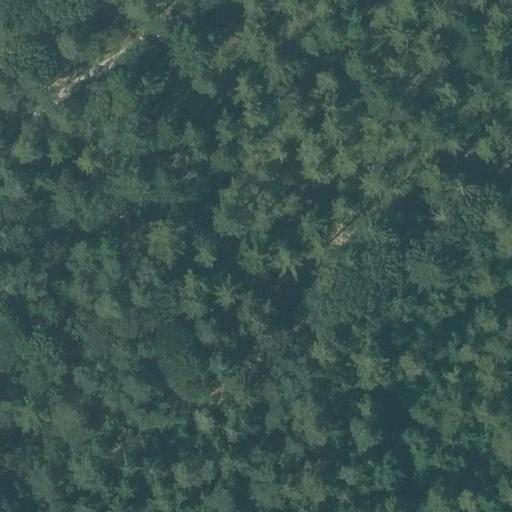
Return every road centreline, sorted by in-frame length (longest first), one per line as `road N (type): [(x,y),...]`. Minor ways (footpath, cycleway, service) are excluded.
road 1 (track): [(37,511),(511,183)]
road 2 (track): [(0,135),(204,0)]
